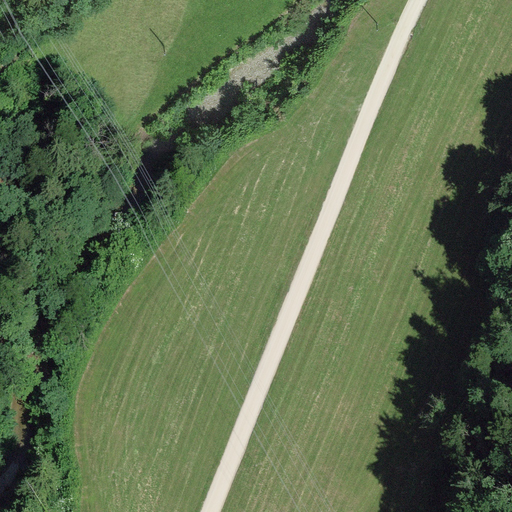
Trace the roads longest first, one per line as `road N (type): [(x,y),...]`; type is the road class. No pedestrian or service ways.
road 1 (track): [(419,0),(210,511)]
road 2 (track): [(0,345),(79,200),(164,83)]
